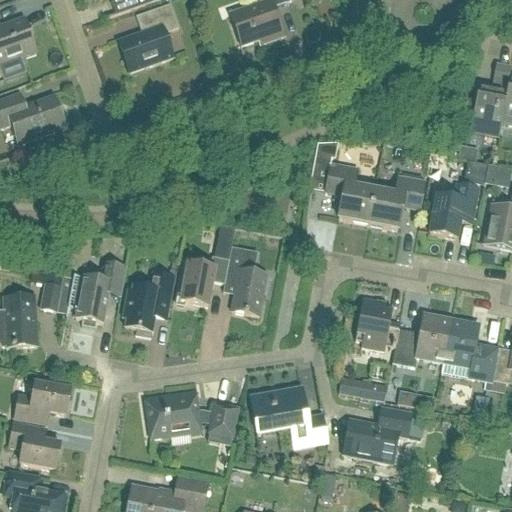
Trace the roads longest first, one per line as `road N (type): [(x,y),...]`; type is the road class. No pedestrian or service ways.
road 1 (residential): [(88,511),(113,383),(311,357),(326,264),(490,285),(511,305)]
road 2 (residential): [(360,0),(347,58),(112,140),(63,0)]
